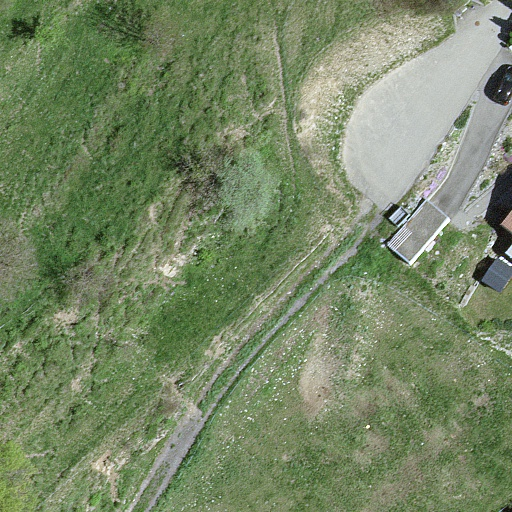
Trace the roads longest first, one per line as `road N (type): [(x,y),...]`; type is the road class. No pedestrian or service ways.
road 1 (track): [(383,180),(360,221),(256,333),(160,456),(129,511)]
road 2 (residential): [(383,180),(467,45),(510,0)]
